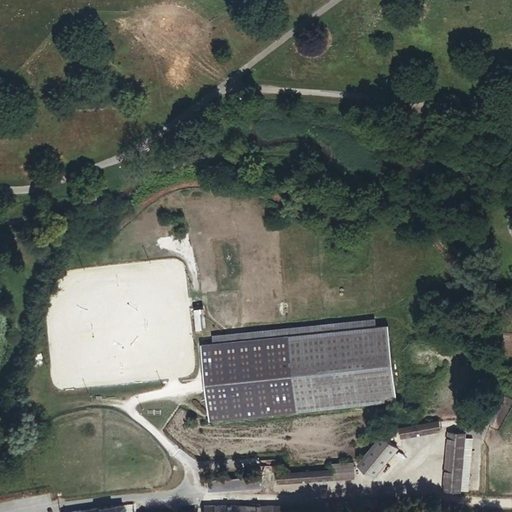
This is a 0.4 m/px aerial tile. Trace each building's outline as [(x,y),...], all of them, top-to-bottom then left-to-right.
[(202,327),(202,306),(194,306),(194,327),(202,327)] [(389,325),(201,345),(209,421),(397,402),(389,325)] [(507,398),(500,395),(487,423),(495,427),(507,398)] [(394,435),(396,442),(439,431),(438,424),(394,435)] [(448,435),(445,493),(462,494),(462,493),(465,437),(465,436),(448,435)] [(396,451),(380,437),(356,467),(372,481),(396,451)] [(472,437),(465,437),(462,493),(470,493),(472,437)] [(276,487),(353,481),(351,465),(330,467),(330,472),(275,476),(276,487)] [(212,478),(212,488),(264,488),(264,478),(212,478)]
